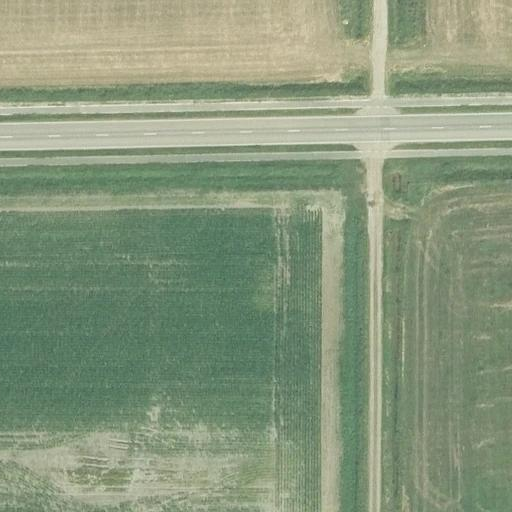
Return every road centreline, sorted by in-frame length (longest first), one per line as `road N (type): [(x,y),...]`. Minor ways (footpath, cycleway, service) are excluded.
road 1 (primary): [(0,137),(511,126)]
road 2 (track): [(377,0),(375,511)]
